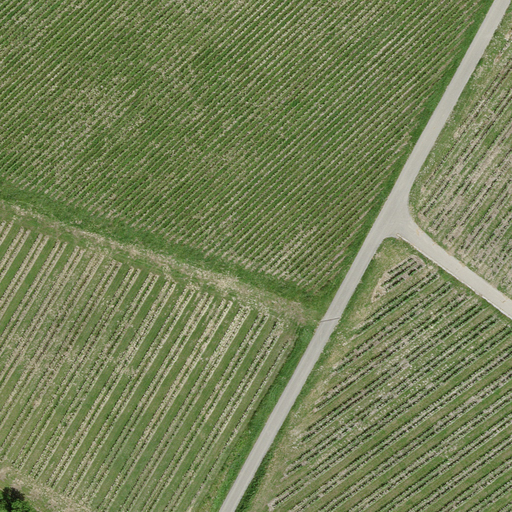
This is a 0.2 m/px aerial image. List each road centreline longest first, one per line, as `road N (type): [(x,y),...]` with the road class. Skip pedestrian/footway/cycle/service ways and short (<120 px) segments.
road 1 (unclassified): [(228,511),(504,0)]
road 2 (track): [(388,215),(511,308)]
